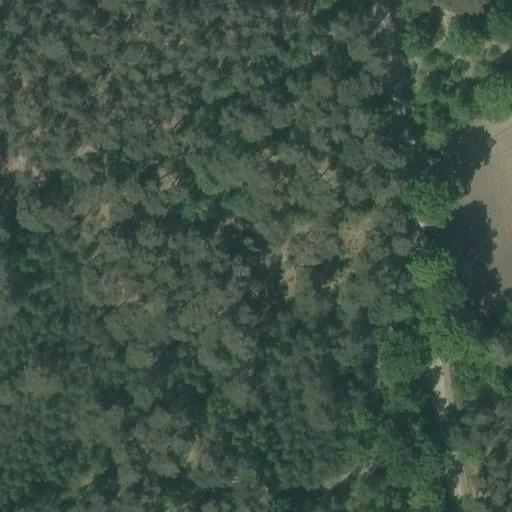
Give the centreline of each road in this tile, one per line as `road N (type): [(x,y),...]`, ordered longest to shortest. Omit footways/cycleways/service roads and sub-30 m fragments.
road 1 (track): [(424,343),(366,0)]
road 2 (track): [(424,343),(461,511)]
